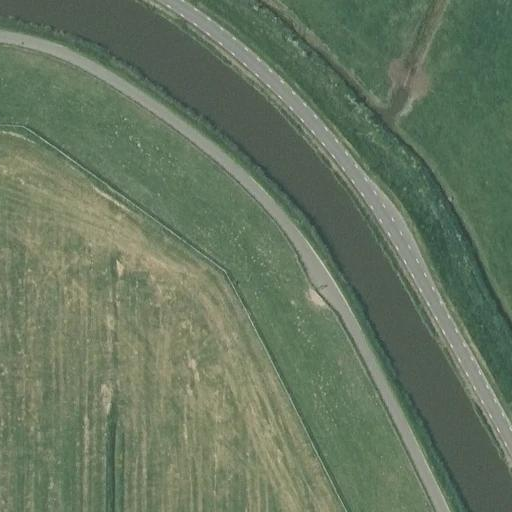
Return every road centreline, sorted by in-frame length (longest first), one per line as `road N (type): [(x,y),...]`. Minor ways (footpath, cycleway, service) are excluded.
road 1 (unclassified): [(0,37),(46,48),(123,88),(204,147),(278,217),(348,321),(440,511)]
road 2 (unclassified): [(163,0),(249,64),(332,145),(392,227),(511,443)]
